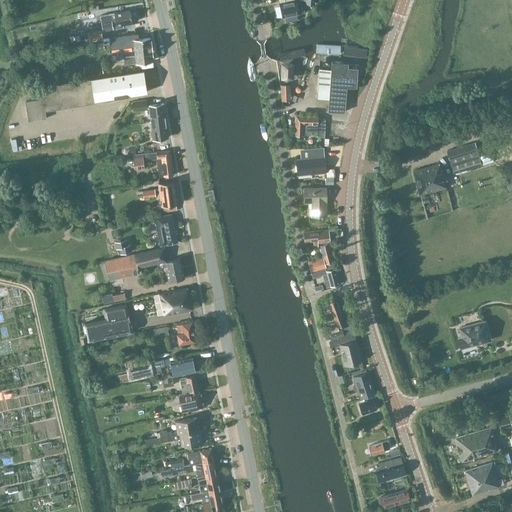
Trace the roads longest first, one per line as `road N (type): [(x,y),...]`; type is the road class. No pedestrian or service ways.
road 1 (unclassified): [(157,0),(258,511)]
road 2 (residential): [(309,296),(253,0)]
road 3 (secondary): [(356,284),(353,167),(403,0)]
road 4 (residential): [(363,511),(309,296)]
road 5 (secondary): [(395,410),(356,284)]
road 6 (unclassified): [(395,410),(511,378)]
